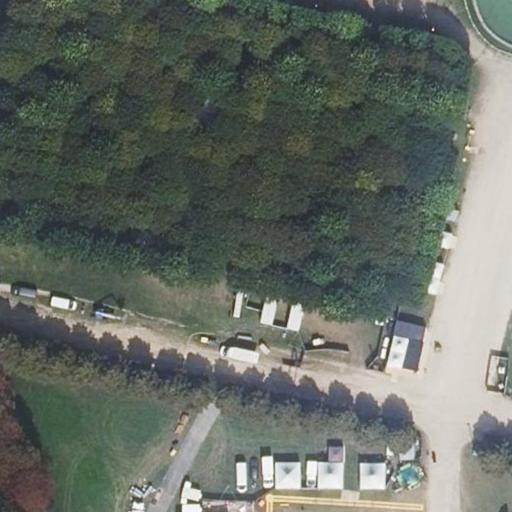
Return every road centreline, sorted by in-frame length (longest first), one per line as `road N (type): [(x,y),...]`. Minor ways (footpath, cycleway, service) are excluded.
road 1 (track): [(511,422),(0,307)]
road 2 (track): [(511,158),(448,409)]
road 3 (track): [(511,93),(483,74),(446,5),(421,0)]
